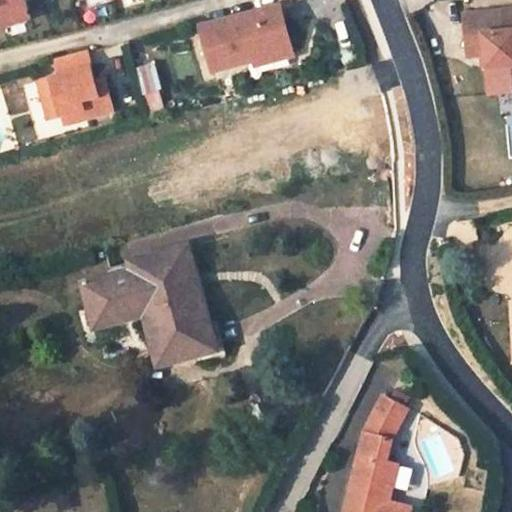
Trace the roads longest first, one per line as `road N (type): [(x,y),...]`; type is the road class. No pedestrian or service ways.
road 1 (tertiary): [(383,0),(416,89),(427,152),(414,251),(419,304)]
road 2 (unclassified): [(419,304),(380,326),(284,511)]
road 3 (tertiary): [(419,304),(448,359),(511,432)]
